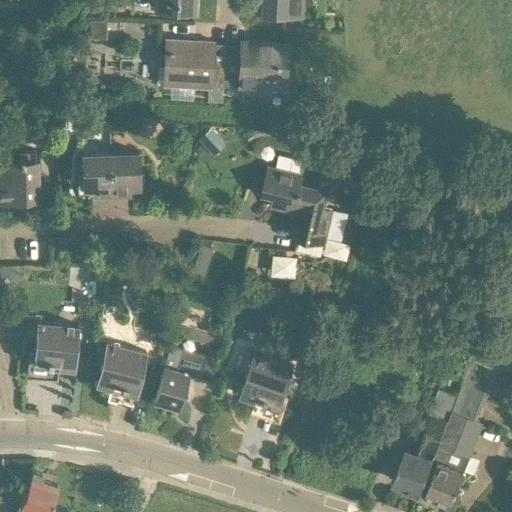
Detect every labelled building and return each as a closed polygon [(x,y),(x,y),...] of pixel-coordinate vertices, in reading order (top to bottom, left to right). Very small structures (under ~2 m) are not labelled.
[(151,0),(151,8),(193,10),(193,0),(151,0)] [(260,0),(259,12),(300,16),(300,0),(260,0)] [(89,20),(88,36),(105,37),(106,21),(89,20)] [(156,67),(155,84),(160,84),(160,86),(170,87),(194,88),(208,89),(207,101),(220,102),(221,86),(222,86),(223,49),(213,48),(211,48),(211,43),(212,42),(194,41),(193,44),(162,42),(161,67),(156,67)] [(223,49),(222,86),(234,87),(234,88),(250,89),(251,83),(284,85),(285,68),(279,67),(280,44),(262,43),(239,42),(239,45),(239,49),(223,49)] [(324,93),(316,82),(305,90),(312,101),(324,93)] [(213,127),(200,139),(210,150),(223,138),(213,127)] [(57,153),(57,139),(47,139),(47,153),(57,153)] [(17,161),(0,161),(0,197),(34,196),(33,158),(33,150),(16,150),(17,161)] [(343,150),(339,166),(373,174),(377,158),(343,150)] [(91,194),(109,194),(108,153),(79,154),(80,183),(91,182),(91,194)] [(108,153),(109,194),(127,193),(126,181),(137,181),(136,153),(108,153)] [(311,206),(315,187),(299,184),(305,161),(278,155),(275,167),(266,164),(259,193),(278,198),(275,208),(291,212),(293,202),(311,206)] [(318,180),(316,188),(326,190),(328,182),(318,180)] [(291,212),(289,217),(299,220),(295,238),(296,239),(320,244),(325,245),(326,239),(341,242),(348,213),(331,209),(322,207),(326,190),(316,188),(315,187),(311,206),(293,202),(291,212)] [(199,244),(195,255),(207,259),(211,248),(199,244)] [(263,272),(288,275),(290,255),(266,252),(263,272)] [(246,270),(243,279),(255,283),(258,273),(246,270)] [(72,370),(77,326),(35,321),(30,359),(31,359),(30,365),(46,367),(45,379),(54,380),(56,368),(72,370)] [(208,322),(205,333),(213,336),(217,325),(208,322)] [(135,390),(145,352),(104,341),(92,384),(108,388),(105,399),(114,402),(117,391),(133,395),(135,390)] [(211,381),(217,362),(169,347),(153,399),(176,406),(186,373),(211,381)] [(253,353),(238,396),(253,401),(278,409),(282,397),(293,367),(253,353)] [(449,413),(456,395),(438,388),(426,416),(429,418),(417,450),(403,445),(390,480),(418,492),(437,443),(449,413)] [(442,445),(423,493),(449,503),(457,484),(462,483),(465,476),(462,471),(481,422),(478,421),(452,410),(450,410),(449,413),(437,443),(442,445)] [(45,511),(55,485),(38,479),(40,473),(30,470),(14,511),(45,511)]
